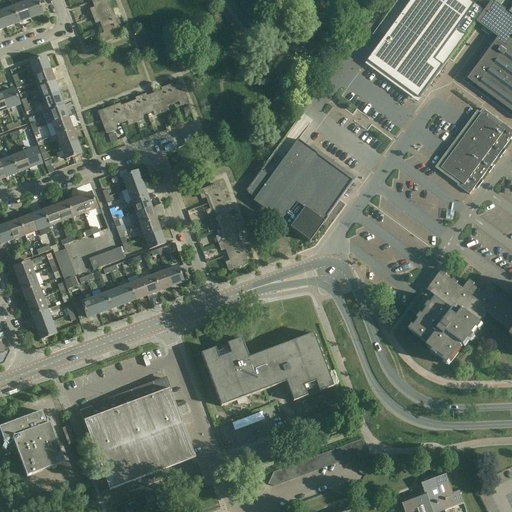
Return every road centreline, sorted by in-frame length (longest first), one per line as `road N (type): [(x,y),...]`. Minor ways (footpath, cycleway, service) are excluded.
road 1 (tertiary): [(511,405),(446,406),(410,392),(391,373),(343,270),(315,265),(266,285)]
road 2 (tertiary): [(266,285),(332,289),(374,387),(394,408),(444,426),(511,424)]
road 3 (residential): [(211,304),(147,153),(0,205)]
road 4 (residential): [(235,506),(161,323)]
road 5 (tertiary): [(161,323),(29,372)]
road 6 (residential): [(235,506),(351,468)]
